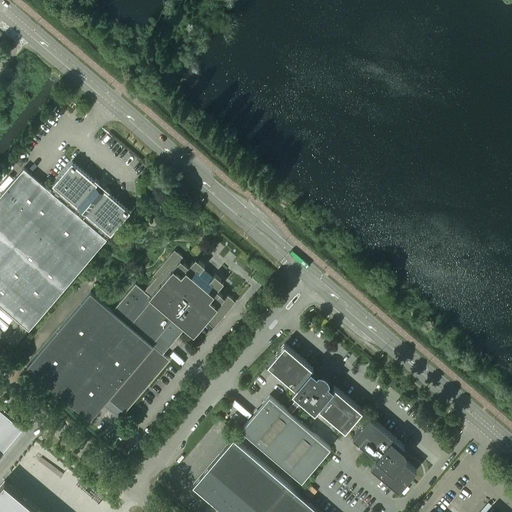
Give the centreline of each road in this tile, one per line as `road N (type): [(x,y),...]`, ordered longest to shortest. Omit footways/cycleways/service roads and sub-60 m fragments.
road 1 (tertiary): [(311,279),(0,7)]
road 2 (unclassified): [(138,496),(311,279)]
road 3 (tertiary): [(511,448),(311,279)]
road 4 (unclassified): [(138,496),(0,380)]
road 5 (unknown): [(0,328),(32,348),(97,281)]
